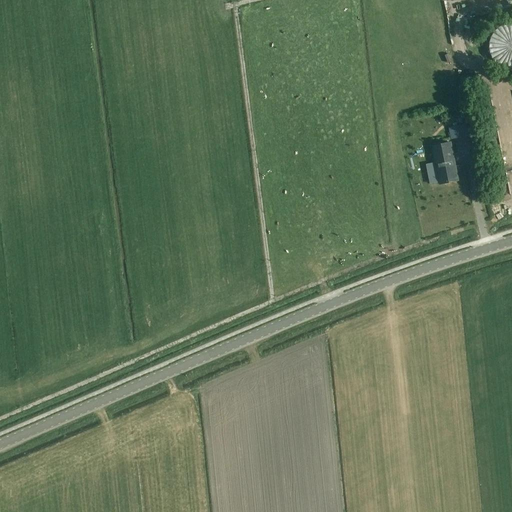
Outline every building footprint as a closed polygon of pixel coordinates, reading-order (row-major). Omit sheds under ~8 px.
[(511,22),(507,23),(500,26),(494,31),(490,38),(488,45),(489,53),(492,59),(497,65),(504,69),(511,71),(511,70),(511,22)] [(494,116),(502,114),(498,97),(483,100),(473,102),(477,119),(489,117),(490,123),(495,122),(494,116)] [(460,125),(452,127),(454,139),(462,137),(460,125)] [(450,143),(432,147),(435,162),(438,162),(439,169),(436,169),(440,185),(458,181),(455,166),(454,166),(452,159),(453,159),(450,143)] [(511,196),(511,187),(508,176),(496,181),(499,190),(500,190),(504,199),(511,196)]
